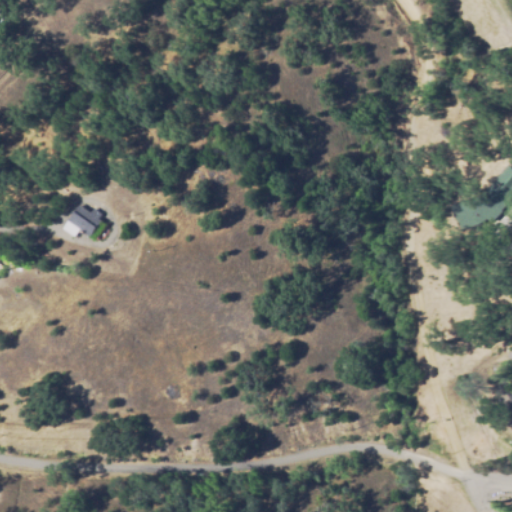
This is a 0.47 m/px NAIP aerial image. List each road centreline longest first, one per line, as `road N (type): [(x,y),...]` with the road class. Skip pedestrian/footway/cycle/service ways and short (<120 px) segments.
road 1 (residential): [(0,455),(46,464),(252,462),(348,450),(511,482)]
road 2 (residential): [(483,511),(436,405),(415,312),(407,122),(425,65),(419,28)]
